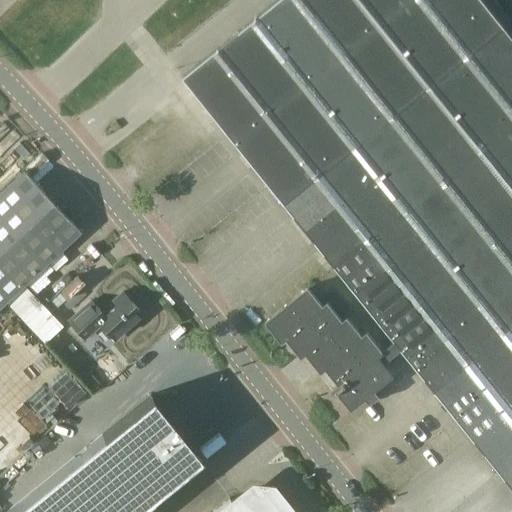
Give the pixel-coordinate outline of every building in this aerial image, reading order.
[(511,487),(511,37),(482,0),(280,0),(184,78),(394,340),(381,351),(367,334),(360,339),(345,319),(340,323),(326,305),(322,309),(306,289),(266,322),(281,340),(286,336),(300,355),(305,351),(320,370),(325,365),(340,383),(330,391),(333,395),(338,391),(351,406),(355,403),(357,406),(366,398),(370,403),(379,396),(376,391),(395,376),(384,363),(402,350),(511,487)] [(86,27),(88,10),(70,8),(67,24),(86,27)] [(81,92),(84,104),(101,99),(98,87),(81,92)] [(133,106),(138,118),(151,113),(147,101),(133,106)] [(0,298),(2,297),(19,315),(37,297),(21,279),(75,229),(29,179),(21,170),(0,189),(0,298)] [(80,275),(69,287),(80,296),(90,284),(80,275)] [(143,315),(122,291),(100,311),(90,300),(68,321),(84,338),(100,324),(114,340),(143,315)] [(37,297),(19,315),(42,340),(62,323),(37,297)] [(150,404),(21,511),(133,511),(196,459),(150,404)] [(355,511),(335,485),(326,492),(340,511),(355,511)] [(473,511),(493,495),(485,486),(456,511),(473,511)] [(286,511),(270,492),(252,489),(233,504),(229,498),(211,511),(286,511)]
